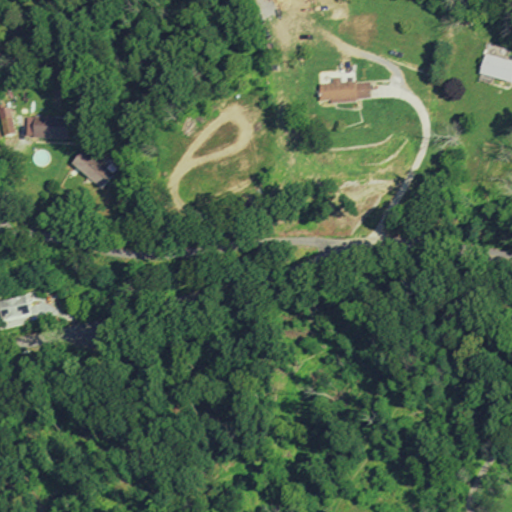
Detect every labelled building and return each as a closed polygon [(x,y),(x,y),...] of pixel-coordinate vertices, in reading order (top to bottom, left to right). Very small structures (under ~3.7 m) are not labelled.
[(511,81),(511,59),(486,53),(481,75),(511,81)] [(319,83),(320,102),(371,100),(370,80),(319,83)] [(0,108),(0,123),(3,137),(16,134),(9,106),(0,108)] [(68,140),(69,117),(27,116),(27,139),(68,140)] [(72,163),(85,149),(114,175),(101,190),(72,163)] [(0,319),(1,323),(31,316),(27,296),(0,302),(0,319)]
